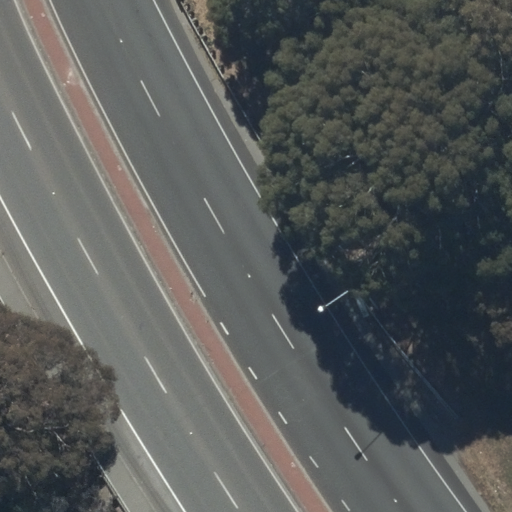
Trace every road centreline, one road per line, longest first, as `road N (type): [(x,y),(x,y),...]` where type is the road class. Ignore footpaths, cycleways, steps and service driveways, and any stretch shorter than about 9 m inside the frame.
road 1 (trunk): [(102,0),(258,290),(403,511)]
road 2 (trunk): [(237,511),(149,373),(0,85)]
